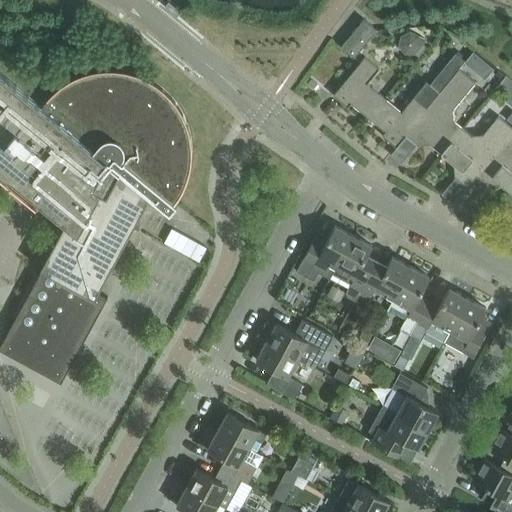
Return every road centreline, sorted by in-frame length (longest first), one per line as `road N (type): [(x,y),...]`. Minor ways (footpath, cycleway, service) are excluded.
road 1 (residential): [(130,511),(323,162)]
road 2 (residential): [(323,162),(134,0)]
road 3 (residential): [(323,162),(511,273)]
road 4 (residential): [(415,511),(511,329)]
